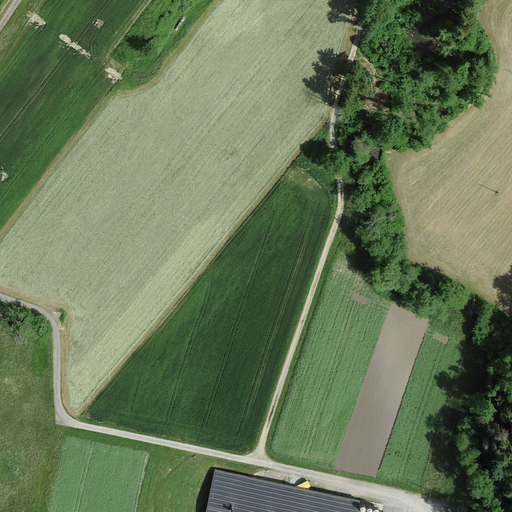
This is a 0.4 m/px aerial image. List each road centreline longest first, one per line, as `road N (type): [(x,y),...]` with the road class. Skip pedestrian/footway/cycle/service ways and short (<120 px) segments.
road 1 (track): [(255,461),(342,201),(335,109),(369,0)]
road 2 (track): [(255,461),(61,420),(54,323),(0,298)]
road 3 (track): [(438,511),(423,497),(255,461)]
